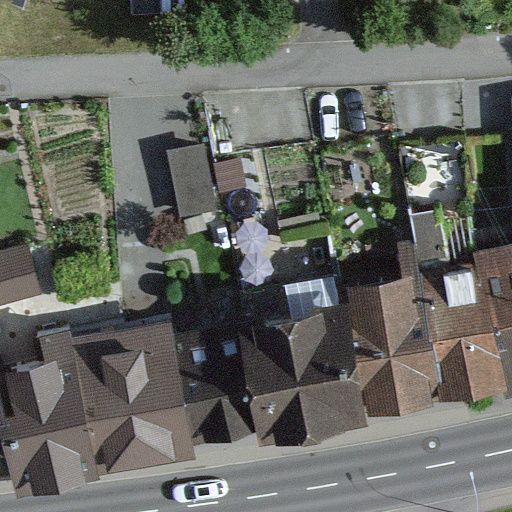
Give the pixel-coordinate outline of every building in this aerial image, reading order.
[(213,141),(174,144),(180,213),(219,210),(213,141)] [(0,253),(0,287),(33,280),(25,247),(0,253)] [(511,250),(481,257),(505,366),(508,376),(511,375),(511,250)] [(417,272),(441,380),(505,366),(481,257),(417,272)] [(366,397),(441,380),(417,272),(341,288),(366,397)] [(341,288),(246,311),(266,409),(268,417),(366,397),(341,288)] [(191,425),(266,409),(246,311),(169,327),(191,425)] [(191,425),(169,327),(166,314),(73,334),(76,345),(100,455),(193,435),(191,425)] [(27,472),(100,455),(76,345),(2,361),(27,472)] [(0,471),(27,472),(2,361),(0,361),(0,471)]
